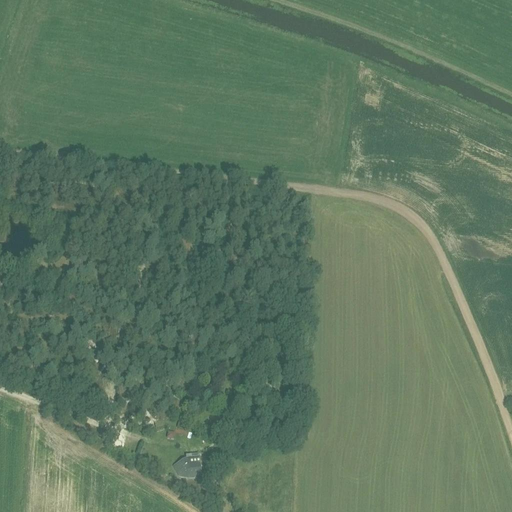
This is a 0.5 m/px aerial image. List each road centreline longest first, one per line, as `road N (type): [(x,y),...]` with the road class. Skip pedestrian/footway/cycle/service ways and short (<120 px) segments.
road 1 (track): [(511,417),(440,258),(408,210),(387,199),(296,188)]
road 2 (track): [(296,188),(0,151)]
road 3 (track): [(296,188),(259,247),(197,446)]
